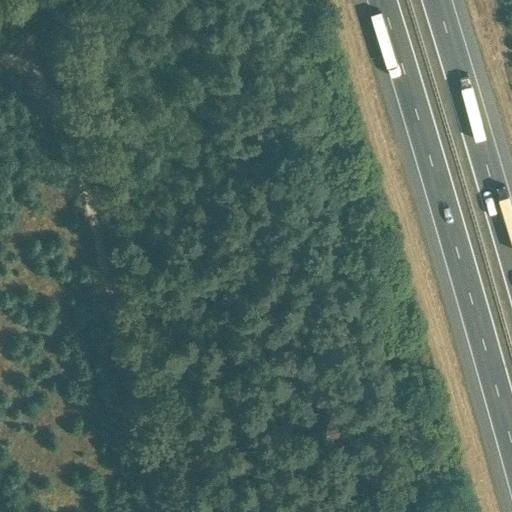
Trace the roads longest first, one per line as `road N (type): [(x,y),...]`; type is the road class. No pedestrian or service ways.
road 1 (motorway): [(382,0),(511,447)]
road 2 (motorway): [(511,247),(441,0)]
